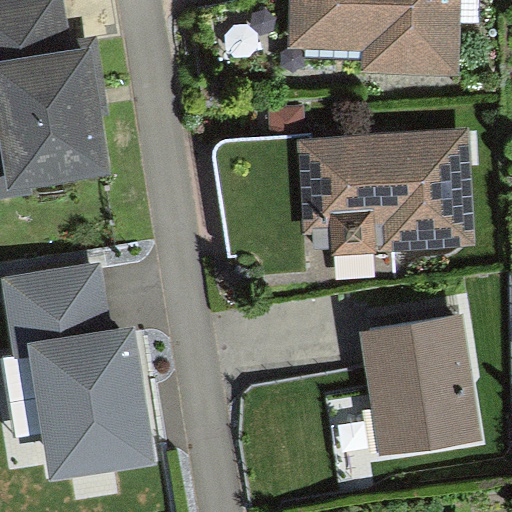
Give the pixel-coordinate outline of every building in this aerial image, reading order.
[(112,158),(93,31),(71,35),(65,0),(0,0),(0,119),(0,120),(0,191),(36,186),(33,169),(112,158)] [(466,0),(290,0),(289,40),(364,43),(364,63),(463,67),(466,0)] [(473,119),(300,127),(305,227),(315,226),(316,242),(333,242),(333,247),(379,245),(379,242),(479,237),(473,119)] [(136,311),(113,314),(104,254),(4,269),(16,348),(33,345),(51,462),(156,446),(136,311)] [(466,304),(363,319),(381,447),(484,432),(466,304)]
